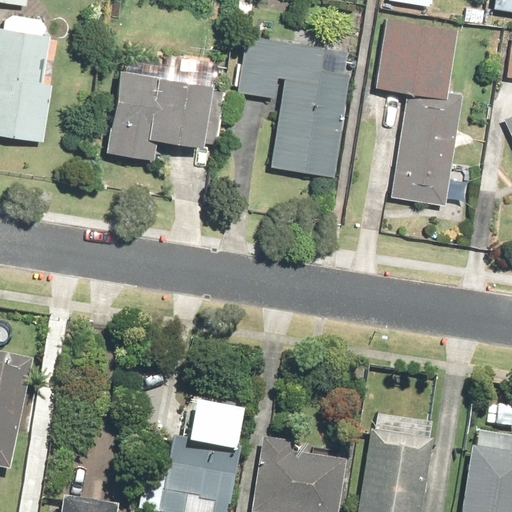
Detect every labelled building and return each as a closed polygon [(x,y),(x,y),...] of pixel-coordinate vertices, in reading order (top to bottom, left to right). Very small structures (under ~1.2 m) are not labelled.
[(511,11),(511,0),(487,0),(487,9),(511,11)] [(2,12),(0,27),(0,131),(35,135),(48,33),(38,32),(40,17),(2,12)] [(452,25),(380,16),(371,88),(401,92),(387,193),(442,201),(457,86),(444,84),(452,25)] [(230,88),(272,94),(262,164),(327,173),(343,63),(295,56),(298,35),(238,27),(230,88)] [(511,30),(505,30),(501,72),(511,73),(511,30)] [(220,78),(110,65),(100,148),(144,153),(146,136),(212,144),(220,78)] [(511,107),(496,115),(511,148),(511,107)] [(25,358),(0,353),(0,469),(4,470),(25,358)] [(139,465),(133,510),(146,511),(219,511),(234,407),(184,400),(179,437),(163,434),(159,467),(139,465)] [(411,511),(427,423),(368,413),(350,511),(411,511)] [(469,447),(463,446),(454,511),(511,511),(511,439),(470,434),(469,447)] [(290,442),(253,437),(244,511),(329,511),(336,461),(289,455),(290,442)] [(51,511),(108,511),(109,507),(53,499),(51,511)]
